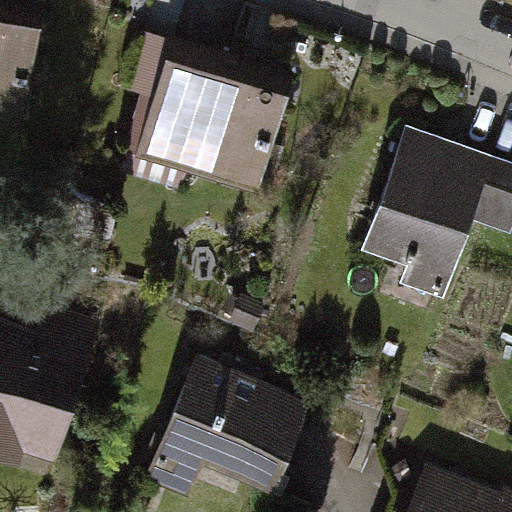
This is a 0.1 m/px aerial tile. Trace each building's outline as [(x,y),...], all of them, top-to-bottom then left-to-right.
[(0,30),(0,132),(44,142),(65,43),(0,30)] [(191,76),(162,167),(268,200),(297,109),(191,76)] [(419,155),(382,254),(468,286),(505,188),(419,155)] [(0,331),(0,443),(74,469),(108,368),(0,331)] [(215,367),(176,460),(290,509),(330,416),(215,367)] [(499,511),(448,485),(434,511),(499,511)]
